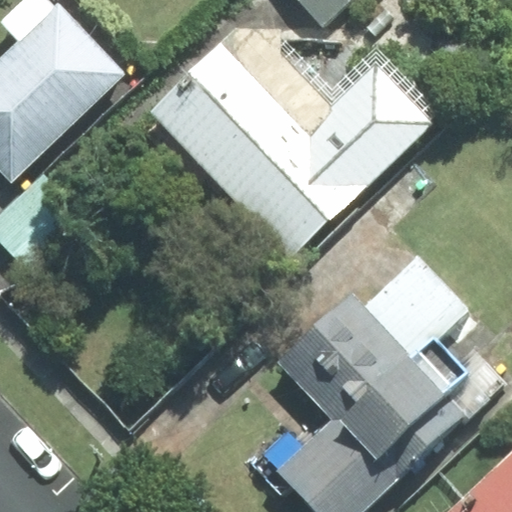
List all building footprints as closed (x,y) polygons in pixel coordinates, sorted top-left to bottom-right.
[(54,6),(47,0),(22,0),(0,21),(0,22),(18,41),(0,58),(0,171),(11,183),(127,74),(58,2),(54,6)] [(295,0),(325,29),(353,0),(295,0)] [(244,4),(106,130),(266,306),(284,290),(276,282),(451,123),(384,49),(330,98),(244,4)] [(46,175),(0,216),(0,254),(20,277),(85,219),(46,175)] [(470,318),(417,268),(302,392),(338,426),(288,479),(323,511),(363,511),(478,389),(438,352),(470,318)] [(511,511),(511,451),(452,508),(455,511),(511,511)]
